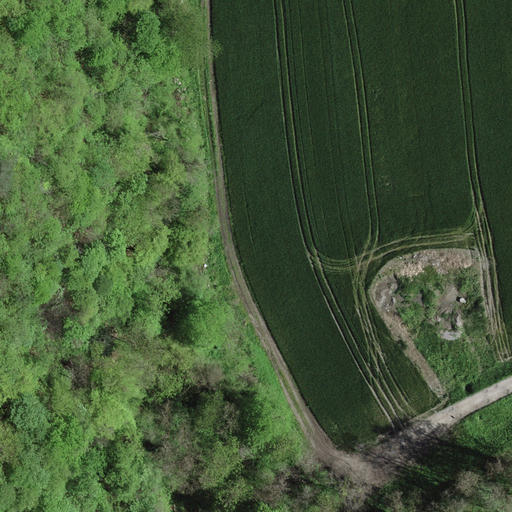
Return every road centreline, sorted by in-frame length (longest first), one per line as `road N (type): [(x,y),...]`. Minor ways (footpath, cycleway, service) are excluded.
road 1 (track): [(355,494),(314,445),(224,232),(203,0)]
road 2 (track): [(511,382),(384,456),(347,511)]
